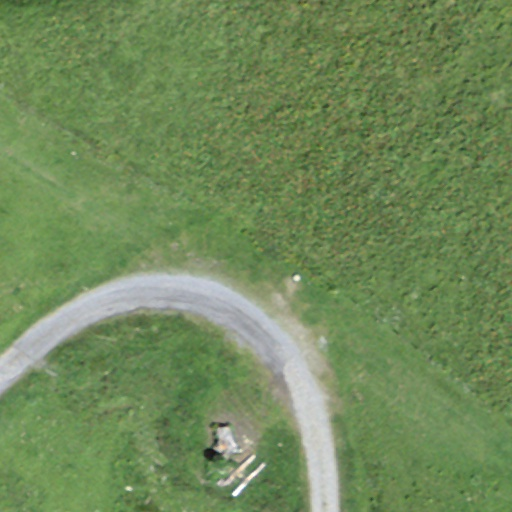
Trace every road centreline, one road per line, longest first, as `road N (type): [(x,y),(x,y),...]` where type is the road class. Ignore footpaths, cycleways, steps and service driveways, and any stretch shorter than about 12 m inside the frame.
road 1 (track): [(309,374),(262,328),(201,288),(101,302),(0,372)]
road 2 (track): [(309,374),(322,511)]
